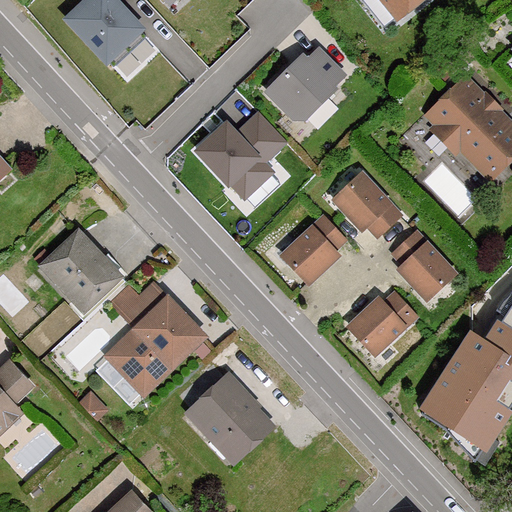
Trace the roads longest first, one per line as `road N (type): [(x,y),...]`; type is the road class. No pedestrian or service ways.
road 1 (unclassified): [(407,469),(129,171)]
road 2 (residential): [(129,171),(271,31),(281,3)]
road 3 (unclassified): [(129,171),(0,31)]
